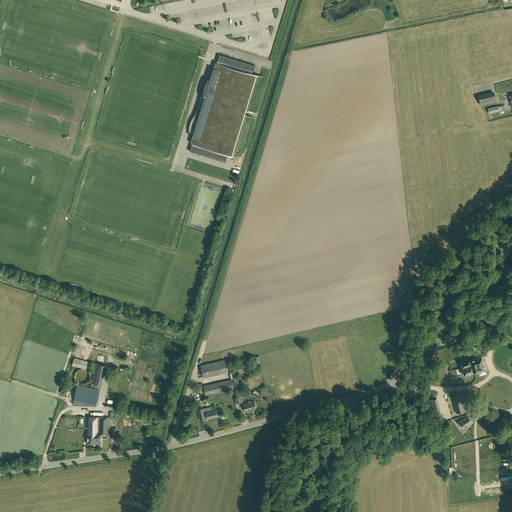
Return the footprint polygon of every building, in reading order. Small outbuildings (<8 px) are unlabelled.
[(191,145),(189,151),(225,162),(227,156),(226,155),(227,154),(235,156),(238,157),(231,155),(243,115),(254,118),(255,119),(256,119),(256,118),(243,114),(245,110),(257,114),(256,113),(245,110),(255,75),(263,77),(260,76),(259,76),(252,73),(252,72),(253,72),(255,65),(219,54),(217,61),(211,82),(208,81),(205,91),(204,90),(203,90),(203,91),(203,92),(203,93),(203,94),(203,95),(202,96),(202,97),(203,97),(203,96),(206,97),(192,145),(191,145)] [(494,91),(478,95),(481,105),(496,101),(494,91)] [(460,361),(464,375),(485,369),(482,356),(470,359),(470,358),(460,361)] [(92,363),(74,358),(72,365),(90,370),(92,363)] [(228,359),(200,365),(203,378),(231,372),(228,359)] [(91,370),(93,371),(91,383),(102,386),(106,365),(93,362),(91,370)] [(82,369),(80,369),(78,370),(77,371),(76,372),(75,373),(75,375),(74,377),(75,378),(75,380),(76,382),(78,383),(79,383),(81,384),(83,384),(84,384),(86,383),(87,382),(89,381),(89,379),(90,377),(90,376),(90,374),(89,372),(88,371),(87,370),(85,369),(83,369),(82,369)] [(234,389),(232,379),(203,385),(206,395),(234,389)] [(77,385),(74,401),(95,405),(99,390),(77,385)] [(466,410),(461,394),(451,396),(456,413),(466,410)] [(433,422),(440,421),(437,400),(430,401),(433,422)] [(245,411),(256,408),(254,401),(243,404),(245,411)] [(203,412),(203,408),(198,409),(201,420),(205,419),(205,418),(207,418),(208,419),(218,416),(217,409),(206,411),(206,412),(203,412)] [(458,422),(464,430),(473,423),(467,415),(458,422)] [(99,431),(108,431),(109,417),(87,416),(87,433),(88,433),(87,443),(96,444),(96,438),(94,438),(93,433),(92,433),(92,432),(99,432),(99,431)] [(108,432),(108,431),(99,431),(99,432),(92,432),(92,433),(93,433),(94,438),(96,438),(96,444),(100,444),(101,434),(108,434),(113,434),(116,434),(117,428),(113,428),(113,432),(108,432)]
